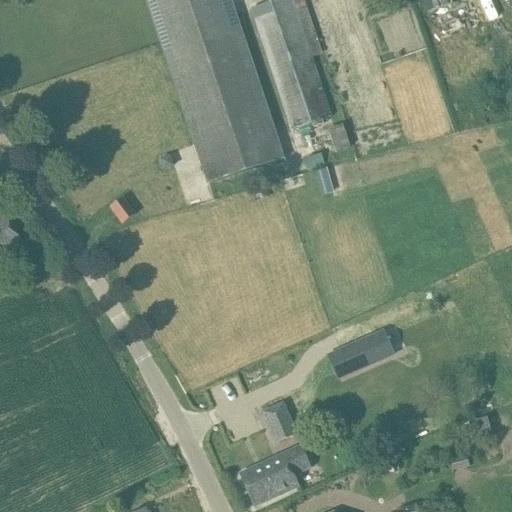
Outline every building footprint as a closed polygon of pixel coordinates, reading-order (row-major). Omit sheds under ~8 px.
[(284,160),(230,0),(146,0),(208,185),(284,160)] [(269,0),(270,3),(250,10),(290,131),(333,117),(314,58),(321,55),(302,0),(269,0)] [(423,0),(428,13),(459,3),(458,0),(423,0)] [(350,148),(343,125),(328,129),(335,152),(350,148)] [(324,165),(321,155),(304,160),(307,171),(324,165)] [(171,156),(159,160),(163,171),(174,167),(171,156)] [(135,215),(123,199),(110,208),(123,224),(135,215)] [(5,212),(0,215),(0,257),(23,245),(5,212)] [(383,332),(342,350),(350,370),(392,352),(383,332)] [(432,404),(427,385),(410,390),(411,392),(402,395),(407,411),(432,404)] [(283,404),(263,413),(275,443),(296,434),(283,404)] [(344,430),(339,417),(326,421),(331,434),(344,430)] [(390,440),(385,426),(373,430),(375,435),(364,440),(367,449),(390,440)] [(308,468),(300,448),(239,475),(254,508),(299,488),(293,474),(308,468)] [(466,455),(449,460),(453,471),(470,466),(466,455)]
